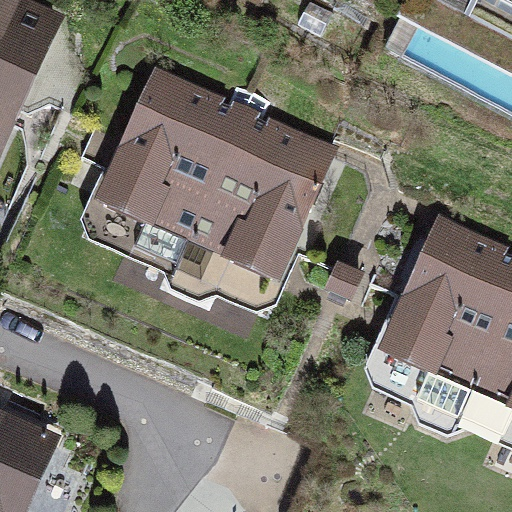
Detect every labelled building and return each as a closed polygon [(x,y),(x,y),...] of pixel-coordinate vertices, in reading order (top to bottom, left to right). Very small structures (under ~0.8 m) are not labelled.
[(0,0),(0,143),(53,23),(0,0)] [(511,0),(433,0),(425,17),(511,60),(511,0)] [(132,142),(91,234),(169,267),(165,276),(172,292),(199,303),(215,297),(219,289),(251,303),(261,307),(266,294),(300,216),(311,213),(307,200),(335,137),(267,107),(269,103),(237,89),(227,109),(160,80),(139,126),(128,131),(132,142)] [(401,324),(376,381),(417,400),(415,409),(417,420),(419,425),(447,436),(463,431),(467,422),(511,441),(511,255),(511,258),(443,228),(401,324)] [(376,511),(417,420),(415,409),(417,400),(376,381),(401,324),(348,302),(358,281),(338,272),(318,317),(266,294),(261,307),(251,303),(213,390),(334,444),(304,511),(376,511)] [(417,420),(376,511),(511,511),(511,441),(467,422),(463,431),(447,436),(419,425),(417,420)] [(16,511),(47,444),(0,422),(0,511),(16,511)]
